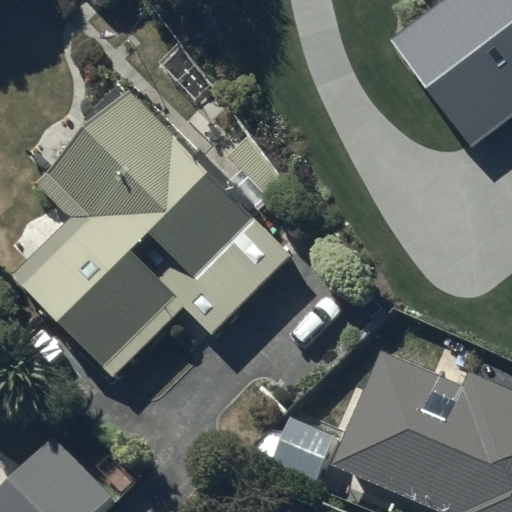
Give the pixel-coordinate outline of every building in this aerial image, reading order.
[(511,0),(453,0),(396,44),(481,154),(511,129),(511,0)] [(299,263),(135,104),(128,111),(116,99),(86,129),(97,140),(44,195),(77,227),(17,287),(122,389),(193,317),(220,343),(299,263)] [(511,511),(511,381),(480,367),(470,390),(387,354),(336,471),(431,511),(511,511)] [(320,494),(340,445),(298,428),(278,477),(320,494)] [(62,449),(0,511),(115,511),(121,507),(62,449)]
